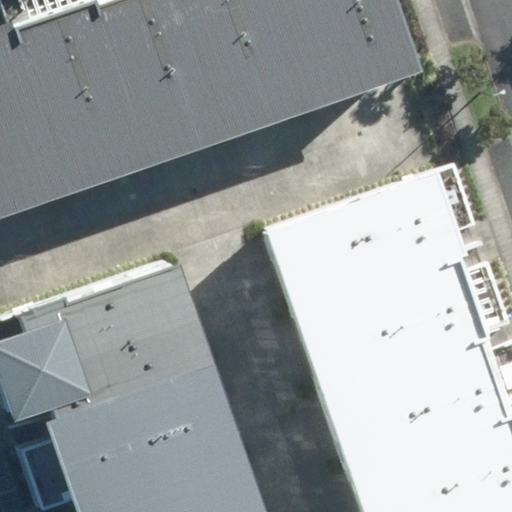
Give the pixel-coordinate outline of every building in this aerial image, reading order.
[(376,0),(94,0),(74,7),(73,1),(0,26),(0,209),(400,71),(376,0)] [(415,170),(243,231),(341,511),(511,511),(511,466),(438,258),(444,257),(415,170)] [(158,262),(0,316),(0,321),(36,421),(194,365),(158,262)] [(54,511),(85,511),(228,461),(194,365),(36,421),(26,424),(54,511)] [(246,511),(228,461),(85,511),(246,511)]
